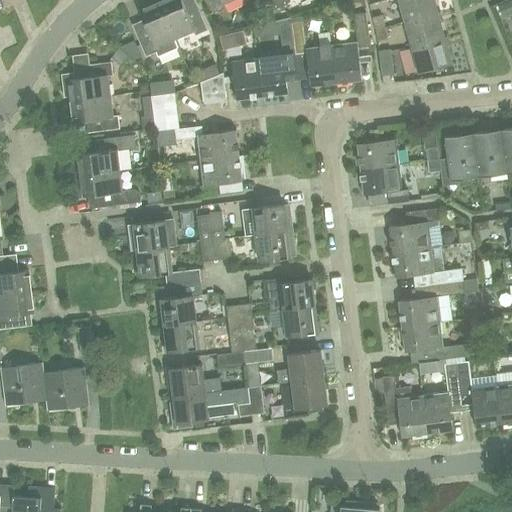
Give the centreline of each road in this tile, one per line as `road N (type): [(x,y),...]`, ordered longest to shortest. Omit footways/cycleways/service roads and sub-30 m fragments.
road 1 (residential): [(511,89),(329,123),(360,471)]
road 2 (residential): [(360,471),(0,451)]
road 3 (residential): [(360,471),(511,456)]
road 4 (residential): [(0,114),(90,0)]
